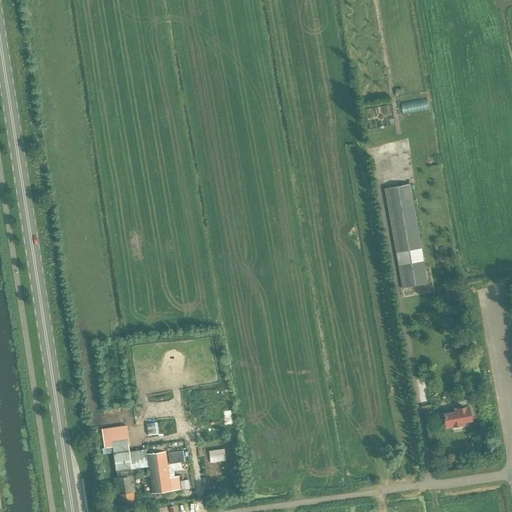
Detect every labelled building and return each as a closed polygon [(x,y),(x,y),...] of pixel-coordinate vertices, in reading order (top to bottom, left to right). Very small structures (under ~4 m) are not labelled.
[(384,188),(402,287),(427,283),(409,184),(384,188)] [(220,383),(209,384),(211,396),(221,394),(220,383)] [(454,412),(443,414),(445,425),(445,427),(445,428),(447,428),(450,427),(464,425),(464,422),(471,420),(471,418),(475,417),(474,411),(469,411),(468,407),(458,409),(454,409),(454,412)] [(100,430),(102,448),(126,445),(124,427),(100,430)] [(233,450),(214,453),(215,459),(217,458),(219,467),(221,466),(222,476),(220,476),(221,485),(237,482),(234,456),(233,450)] [(147,453),(152,493),(180,489),(178,476),(168,477),(165,451),(147,453)] [(169,463),(180,462),(183,462),(182,451),(168,453),(169,463)] [(113,454),(115,472),(132,470),(129,452),(113,454)] [(117,501),(118,504),(119,505),(120,508),(135,505),(133,492),(134,491),(131,475),(113,478),(116,494),(117,494),(119,500),(117,501)] [(188,482),(180,483),(181,490),(189,489),(188,482)]
